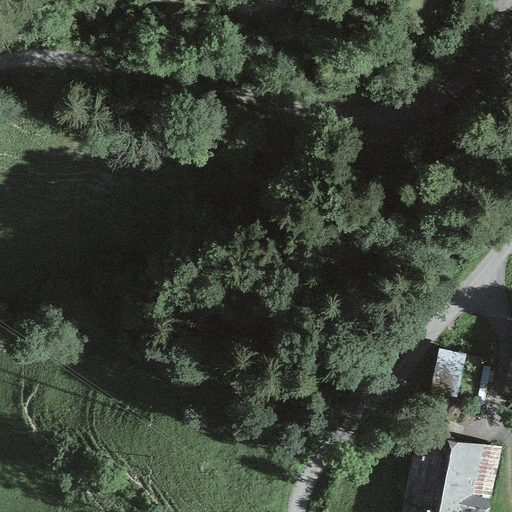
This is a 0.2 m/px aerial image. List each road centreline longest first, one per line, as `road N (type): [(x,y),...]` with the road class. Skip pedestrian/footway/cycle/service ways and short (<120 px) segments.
road 1 (track): [(508,0),(469,75),(424,106),(394,113),(320,110),(70,59),(0,57)]
road 2 (track): [(297,511),(318,458),(511,234)]
road 3 (track): [(496,405),(503,339),(481,275)]
